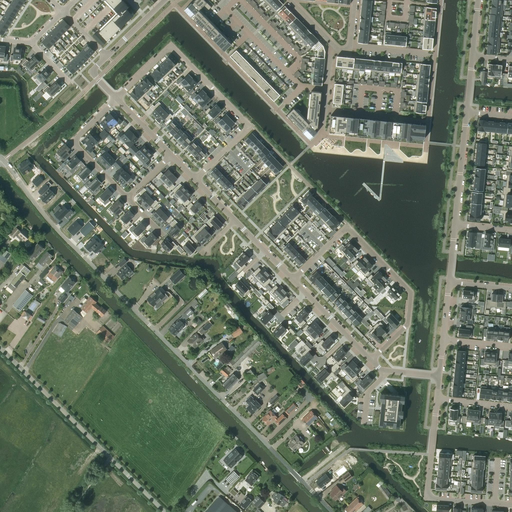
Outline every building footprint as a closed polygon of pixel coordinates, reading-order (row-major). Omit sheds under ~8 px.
[(13,0),(11,4),(19,10),(21,6),(13,0)] [(97,31),(93,36),(97,40),(99,42),(102,46),(106,43),(108,40),(109,39),(111,37),(112,37),(112,36),(114,34),(116,33),(116,32),(117,32),(119,30),(120,28),(126,23),(125,22),(127,20),(128,21),(133,16),(131,13),(130,12),(127,9),(129,7),(127,5),(122,0),(105,0),(118,13),(99,32),(97,31)] [(185,10),(184,10),(186,13),(191,18),(193,20),(197,23),(199,25),(202,29),(204,31),(211,38),(213,40),(216,43),(218,45),(222,49),(224,51),(225,51),(225,50),(231,44),(230,42),(231,41),(200,9),(201,9),(202,7),(206,12),(211,7),(204,0),(194,0),(194,1),(194,2),(192,4),(192,3),(191,3),(185,9),(185,10)] [(278,0),(271,0),(267,4),(271,8),(279,0),(278,0)] [(279,0),(271,8),(275,12),(283,4),(279,0)] [(11,4),(8,8),(16,14),(19,10),(11,4)] [(285,6),(276,14),(280,18),(281,18),(280,18),(288,10),(285,7),(285,6)] [(8,8),(5,13),(6,13),(13,18),(14,17),(16,14),(8,8)] [(288,10),(280,18),(281,18),(284,22),(285,21),(292,14),(288,10)] [(6,13),(3,17),(11,22),(14,18),(14,17),(13,18),(6,13)] [(292,14),(285,21),(288,25),(296,18),(292,14)] [(3,17),(1,21),(9,26),(11,22),(3,17)] [(288,25),(291,29),(292,29),(300,21),(296,18),(288,25)] [(64,20),(59,24),(66,31),(70,27),(64,20)] [(1,21),(0,21),(0,26),(6,30),(9,26),(1,21)] [(291,29),(291,30),(292,30),(295,33),(295,34),(296,33),(295,33),(303,25),(300,21),(292,29),(291,29)] [(59,24),(56,27),(63,34),(66,31),(59,24)] [(303,25),(295,33),(296,33),(299,37),(307,29),(303,25)] [(56,27),(52,31),(61,40),(62,40),(59,37),(63,34),(56,27)] [(299,37),(303,42),(304,41),(303,41),(311,33),(307,29),(299,37)] [(53,31),(49,35),(58,43),(61,40),(52,31),(53,31)] [(311,33),(303,41),(304,41),(307,45),(308,44),(315,37),(311,33)] [(49,35),(46,38),(54,47),(55,46),(53,44),(56,42),(58,43),(49,35)] [(315,37),(308,44),(312,48),(313,46),(318,41),(319,41),(315,37)] [(46,38),(42,42),(49,49),(50,50),(54,47),(46,38)] [(318,41),(313,46),(318,51),(324,49),(323,46),(319,41),(318,41)] [(86,44),(82,48),(84,49),(90,56),(95,52),(88,45),(86,44)] [(10,55),(10,61),(13,62),(13,60),(20,61),(21,60),(22,60),(22,55),(21,55),(21,49),(21,48),(16,48),(15,48),(14,56),(10,55)] [(80,52),(87,60),(88,60),(87,59),(90,56),(84,49),(80,52)] [(237,49),(230,56),(233,60),(241,53),(241,52),(237,49)] [(317,57),(324,58),(325,52),(324,49),(318,51),(317,57)] [(80,52),(76,55),(84,63),(87,60),(80,52)] [(241,53),(233,60),(237,63),(243,57),(245,56),(241,52),(241,53)] [(72,58),(80,66),(84,63),(76,55),(76,56),(77,56),(74,59),(72,58)] [(166,59),(167,59),(175,68),(179,64),(176,61),(177,61),(175,58),(174,58),(170,55),(166,59)] [(27,60),(22,65),(24,67),(26,65),(30,70),(31,71),(31,70),(32,71),(34,69),(36,68),(34,66),(39,62),(34,57),(29,62),(27,60)] [(243,57),(237,63),(240,67),(246,61),(246,60),(243,57)] [(72,58),(69,61),(77,70),(80,66),(72,58)] [(167,59),(163,63),(171,71),(175,68),(167,59)] [(246,61),(240,67),(243,70),(250,64),(251,63),(247,59),(246,60),(246,61)] [(69,62),(65,66),(73,74),(77,70),(69,61),(68,61),(69,62)] [(163,63),(159,67),(167,75),(171,71),(163,63)] [(250,64),(243,70),(247,74),(253,68),(253,67),(250,64)] [(504,74),(501,74),(502,65),(498,64),(498,65),(495,65),(494,78),(500,79),(503,80),(504,80),(504,74)] [(503,82),(507,83),(508,77),(511,77),(511,66),(511,67),(511,66),(508,65),(507,75),(504,74),(504,80),(503,80),(503,82)] [(253,68),(247,74),(250,77),(258,69),(255,66),(253,67),(253,68)] [(159,67),(155,71),(161,77),(163,79),(167,75),(159,67)] [(38,72),(33,77),(35,80),(36,79),(44,87),(47,85),(44,82),(43,81),(51,74),(47,70),(46,70),(46,69),(40,75),(40,74),(38,72)] [(258,69),(250,77),(253,81),(261,73),(258,69)] [(155,71),(151,74),(158,81),(161,77),(155,71)] [(261,73),(253,81),(257,84),(265,76),(261,73)] [(181,77),(176,82),(177,84),(178,85),(179,83),(184,87),(183,88),(192,79),(188,75),(183,79),(181,78),(181,77)] [(265,76),(257,84),(260,87),(266,81),(267,81),(268,80),(265,76)] [(146,78),(142,82),(150,90),(154,86),(153,85),(149,81),(146,78)] [(192,79),(183,88),(189,95),(194,91),(194,90),(193,90),(192,89),(192,88),(197,84),(192,79)] [(266,81),(260,87),(263,91),(270,85),(267,81),(266,81)] [(48,86),(42,91),(45,93),(46,92),(47,91),(51,96),(52,95),(53,97),(57,94),(55,92),(61,87),(56,82),(50,88),(50,87),(48,86)] [(142,82),(138,86),(146,94),(150,90),(142,82)] [(270,85),(263,91),(267,94),(273,88),(270,85)] [(138,86),(134,90),(142,98),(146,94),(138,86)] [(273,88),(267,94),(270,98),(276,92),(276,91),(273,88)] [(134,90),(130,93),(138,102),(142,98),(134,90)] [(190,97),(197,104),(206,95),(205,94),(206,93),(203,90),(203,91),(202,90),(197,95),(196,95),(195,93),(190,97)] [(276,92),(270,98),(274,101),(281,94),(278,90),(276,91),(276,92)] [(41,91),(33,98),(36,101),(44,94),(41,91)] [(287,115),(286,115),(288,118),(292,121),(294,123),(297,127),(299,129),(309,138),(309,139),(310,140),(310,139),(312,137),(317,132),(315,130),(314,130),(316,128),(317,128),(318,128),(318,122),(318,119),(319,115),(319,113),(320,103),(320,101),(321,96),(321,93),(321,92),(320,92),(311,91),(311,94),(309,93),(307,117),(307,119),(306,119),(305,117),(296,109),(295,110),(293,108),(287,114),(287,115)] [(206,95),(197,104),(198,104),(202,107),(201,108),(203,111),(204,110),(208,106),(206,104),(211,99),(206,95)] [(154,111),(151,113),(156,118),(165,109),(159,102),(154,106),(156,109),(154,111)] [(209,108),(204,112),(207,115),(208,113),(213,118),(213,117),(221,110),(217,105),(211,110),(209,108)] [(184,108),(181,111),(185,116),(187,115),(189,113),(188,112),(187,111),(184,108)] [(156,118),(156,119),(159,122),(160,122),(161,123),(165,118),(168,120),(172,116),(165,109),(156,118)] [(106,118),(105,118),(114,128),(119,124),(120,124),(119,124),(120,123),(122,122),(118,117),(117,118),(116,119),(115,119),(114,118),(113,117),(112,117),(111,116),(109,114),(109,115),(108,115),(106,117),(106,118)] [(215,121),(214,122),(221,128),(230,119),(229,118),(230,118),(227,115),(227,116),(226,115),(221,119),(218,117),(215,121)] [(329,129),(329,132),(345,134),(361,135),(361,133),(362,118),(353,118),(347,117),(344,117),(331,115),(329,129)] [(102,122),(101,123),(102,124),(105,127),(110,132),(114,128),(105,118),(104,119),(102,121),(101,122),(102,122)] [(361,133),(361,135),(392,139),(392,136),(394,122),(386,121),(380,120),(377,120),(375,120),(362,118),(361,133)] [(174,119),(165,128),(169,132),(178,124),(174,119)] [(230,119),(221,128),(225,132),(227,135),(232,131),(229,128),(234,124),(230,119)] [(392,136),(392,139),(424,142),(425,133),(426,125),(420,124),(419,124),(414,124),(410,123),(408,123),(394,122),(392,136)] [(178,124),(169,132),(173,136),(176,133),(180,129),(182,128),(178,124)] [(176,133),(173,136),(177,140),(182,134),(184,133),(180,129),(176,133)] [(121,133),(117,137),(124,144),(133,134),(133,133),(132,133),(131,132),(130,131),(130,130),(129,131),(129,130),(127,131),(127,132),(126,133),(125,134),(124,134),(123,135),(121,134),(121,133)] [(88,134),(88,135),(96,143),(97,144),(101,140),(96,135),(94,133),(92,131),(91,132),(89,134),(88,134)] [(182,134),(177,140),(181,143),(189,135),(185,131),(184,133),(182,134)] [(133,134),(124,144),(125,143),(129,147),(138,139),(137,138),(136,137),(134,135),(133,134)] [(252,134),(245,140),(249,144),(255,138),(252,134)] [(84,139),(83,140),(85,141),(88,144),(87,144),(89,145),(89,146),(87,147),(86,148),(88,149),(86,151),(93,158),(96,155),(92,151),(94,149),(92,147),(96,143),(88,135),(87,135),(87,136),(86,136),(84,138),(84,139)] [(189,135),(181,143),(185,148),(193,139),(189,135)] [(255,138),(249,144),(252,147),(259,141),(255,138)] [(195,140),(187,148),(191,152),(199,144),(195,140)] [(259,141),(252,147),(256,151),(262,145),(259,141)] [(60,149),(55,154),(60,158),(61,157),(63,160),(65,158),(69,154),(69,153),(68,152),(67,152),(70,149),(69,148),(70,147),(67,144),(66,145),(65,144),(62,147),(60,149)] [(199,144),(191,152),(195,156),(203,148),(199,144)] [(262,145),(256,151),(259,154),(265,148),(262,145)] [(137,153),(135,155),(139,159),(149,150),(148,150),(148,149),(147,148),(145,147),(146,147),(145,146),(145,147),(144,146),(141,149),(140,150),(137,153)] [(101,157),(98,160),(99,160),(99,161),(100,161),(100,162),(102,163),(101,163),(102,163),(103,164),(102,164),(112,155),(112,154),(108,150),(109,149),(106,147),(101,151),(104,154),(103,155),(101,157)] [(203,148),(195,156),(199,160),(204,155),(206,153),(207,152),(203,148)] [(265,148),(259,154),(262,158),(268,153),(269,152),(265,148)] [(149,150),(139,159),(143,163),(143,164),(145,167),(150,163),(149,162),(148,161),(147,160),(149,159),(148,159),(149,158),(150,158),(150,157),(151,156),(153,154),(152,154),(152,153),(151,153),(150,151),(149,151),(149,150)] [(262,158),(262,159),(265,163),(272,156),(268,153),(262,158)] [(72,159),(66,165),(70,169),(70,170),(72,173),(77,167),(75,165),(80,160),(80,159),(79,160),(79,159),(78,158),(77,158),(78,157),(77,157),(76,156),(76,155),(72,159)] [(112,155),(102,164),(103,164),(103,165),(104,165),(106,167),(106,168),(106,167),(107,168),(109,167),(113,163),(116,160),(113,158),(114,157),(112,155)] [(272,156),(265,163),(269,166),(275,160),(272,156)] [(21,167),(19,168),(24,175),(27,173),(26,173),(28,171),(28,172),(32,169),(30,167),(31,166),(33,165),(28,158),(19,164),(21,167)] [(275,160),(269,166),(273,170),(279,164),(275,160)] [(84,169),(77,175),(84,182),(88,178),(86,177),(86,176),(88,174),(91,171),(91,170),(90,170),(89,169),(89,168),(88,168),(87,167),(88,167),(87,166),(86,167),(83,164),(81,166),(84,169)] [(279,164),(273,170),(276,174),(283,167),(279,164)] [(115,174),(114,175),(114,176),(115,176),(114,176),(115,177),(116,178),(117,179),(118,180),(127,171),(122,167),(120,169),(118,171),(117,172),(116,173),(117,173),(116,174),(115,174)] [(215,167),(209,173),(213,177),(219,171),(215,167)] [(161,172),(156,177),(159,179),(159,178),(164,183),(172,174),(169,170),(168,170),(163,174),(161,172)] [(127,171),(118,180),(119,181),(120,182),(121,183),(121,184),(122,183),(123,184),(124,183),(124,182),(125,181),(125,182),(126,181),(127,180),(128,179),(129,179),(130,181),(135,177),(132,175),(131,176),(127,171)] [(219,171),(213,177),(216,180),(222,174),(219,171)] [(172,174),(164,183),(168,187),(168,188),(170,191),(174,186),(172,184),(177,179),(172,174)] [(222,174),(216,180),(220,183),(225,178),(222,174)] [(38,175),(33,180),(38,185),(37,187),(44,180),(38,175)] [(89,180),(85,184),(95,195),(100,189),(98,186),(101,183),(101,182),(99,181),(99,180),(97,179),(97,178),(92,183),(89,180)] [(225,178),(220,183),(223,187),(229,181),(225,178)] [(258,181),(258,182),(263,187),(266,184),(261,178),(258,181)] [(257,180),(254,184),(260,190),(263,187),(258,182),(258,181),(257,180)] [(55,195),(48,188),(52,185),(48,181),(38,191),(42,195),(40,197),(47,204),(55,195)] [(229,181),(223,187),(226,190),(229,188),(232,185),(229,181)] [(503,187),(503,190),(510,191),(510,188),(511,187),(511,181),(507,181),(506,187),(503,187)] [(254,184),(251,187),(252,187),(257,193),(260,190),(254,184)] [(176,187),(169,195),(171,197),(174,195),(178,199),(179,198),(187,190),(183,185),(182,186),(178,190),(176,187)] [(249,190),(254,196),(257,193),(252,187),(251,187),(249,190)] [(101,195),(98,197),(105,205),(110,201),(109,200),(109,201),(107,199),(108,199),(107,198),(113,193),(112,192),(111,191),(110,190),(109,189),(108,188),(101,195)] [(142,195),(137,200),(138,200),(137,201),(141,204),(142,204),(149,197),(151,195),(145,189),(144,188),(140,193),(142,195)] [(245,192),(251,199),(254,196),(249,190),(248,189),(245,192)] [(187,190),(179,198),(183,203),(182,203),(185,206),(189,201),(187,199),(192,194),(187,190)] [(511,194),(510,195),(510,191),(503,190),(503,194),(504,194),(504,200),(511,201),(511,194)] [(244,191),(241,194),(248,202),(251,199),(245,192),(244,191)] [(308,192),(300,200),(304,204),(312,196),(308,192)] [(241,194),(238,197),(245,205),(248,202),(241,194)] [(312,196),(304,204),(304,205),(306,204),(309,207),(316,200),(312,196)] [(149,197),(142,204),(146,209),(151,204),(153,207),(158,202),(155,200),(154,202),(149,197)] [(238,197),(235,200),(242,208),(245,205),(238,197)] [(113,205),(110,208),(114,212),(113,213),(116,216),(122,210),(122,209),(121,208),(120,207),(121,207),(121,206),(122,206),(123,205),(122,204),(123,203),(122,203),(121,201),(120,201),(120,200),(119,201),(118,200),(113,205)] [(309,207),(309,208),(312,211),(320,204),(316,200),(309,207)] [(503,206),(501,206),(501,207),(501,210),(507,210),(508,207),(511,207),(511,201),(504,200),(503,206)] [(191,203),(186,208),(193,215),(203,206),(198,201),(193,205),(191,203)] [(157,210),(152,215),(157,220),(163,213),(165,212),(161,207),(161,206),(159,204),(155,208),(157,210)] [(320,204),(312,211),(316,215),(316,216),(325,207),(324,207),(324,208),(320,204)] [(56,213),(54,214),(60,220),(64,216),(65,216),(67,218),(74,212),(71,209),(69,211),(63,205),(61,208),(56,213)] [(293,206),(289,209),(297,218),(301,214),(296,209),(294,206),(293,206)] [(325,207),(316,216),(320,220),(328,211),(325,207)] [(289,209),(285,213),(293,222),(297,218),(289,209)] [(121,218),(120,219),(125,224),(123,225),(126,228),(131,223),(131,222),(131,223),(129,221),(130,219),(131,218),(134,215),(133,214),(134,214),(134,213),(131,211),(130,210),(123,217),(121,218)] [(511,214),(507,214),(507,210),(501,210),(500,210),(499,214),(503,214),(502,220),(508,221),(508,222),(511,222),(511,214)] [(328,211),(320,220),(324,224),(332,215),(328,211)] [(163,213),(157,220),(161,224),(166,220),(168,222),(173,218),(170,215),(170,216),(165,212),(163,213)] [(204,212),(199,216),(206,223),(206,222),(211,227),(213,225),(218,229),(223,225),(213,215),(208,220),(204,216),(206,214),(204,212)] [(285,213),(281,217),(289,225),(293,222),(285,213)] [(332,215),(324,224),(328,228),(336,219),(332,215)] [(281,217),(277,221),(278,221),(286,230),(287,229),(286,229),(289,225),(281,217)] [(336,219),(328,228),(332,231),(328,235),(331,237),(337,231),(334,229),(340,223),(336,219)] [(76,220),(67,229),(74,236),(83,227),(76,220)] [(173,227),(168,232),(173,237),(182,228),(175,220),(170,224),(173,227)] [(278,221),(274,225),(282,234),(286,230),(278,221)] [(94,227),(89,222),(80,231),(85,236),(94,227)] [(133,225),(129,230),(131,232),(133,230),(138,235),(146,227),(145,226),(145,227),(144,225),(143,224),(142,223),(141,222),(138,225),(138,226),(137,226),(136,228),(136,227),(135,228),(134,226),(133,225)] [(205,224),(198,231),(207,240),(212,235),(207,231),(209,228),(205,224)] [(274,225),(270,229),(278,237),(282,234),(274,225)] [(23,229),(21,231),(16,228),(11,234),(14,237),(17,233),(25,240),(30,235),(23,229)] [(270,229),(266,233),(275,241),(278,237),(270,229)] [(198,231),(191,237),(195,242),(197,240),(202,245),(207,240),(198,231)] [(474,248),(480,249),(482,233),(473,232),(473,233),(468,232),(466,245),(474,246),(474,248)] [(144,236),(140,240),(147,247),(149,246),(157,238),(157,237),(156,237),(155,236),(155,235),(154,235),(153,234),(152,233),(151,235),(149,236),(149,237),(147,238),(145,237),(145,236),(144,236)] [(493,234),(485,233),(484,239),(482,238),(481,248),(493,249),(494,240),(492,239),(493,234)] [(93,236),(84,245),(90,252),(92,250),(96,253),(103,246),(104,246),(99,241),(99,242),(93,236)] [(188,242),(183,247),(191,255),(196,250),(191,245),(193,242),(189,238),(186,240),(188,242)] [(165,239),(161,244),(162,246),(166,250),(169,252),(174,248),(175,249),(177,246),(173,241),(170,244),(165,239)] [(506,239),(503,239),(499,239),(498,243),(498,244),(498,246),(509,247),(508,252),(511,252),(511,245),(511,243),(509,244),(510,240),(506,239)] [(342,244),(338,249),(344,256),(354,246),(349,242),(344,247),(342,244)] [(37,243),(29,252),(35,257),(37,254),(38,254),(40,251),(43,248),(41,247),(42,246),(39,244),(38,244),(37,243)] [(289,243),(283,248),(286,252),(292,246),(289,243)] [(292,246),(286,252),(289,255),(295,250),(292,246)] [(354,246),(344,256),(351,262),(355,258),(353,256),(358,251),(354,246)] [(5,249),(1,254),(7,259),(8,259),(11,254),(5,249)] [(295,250),(289,255),(293,259),(299,253),(295,250)] [(47,251),(38,262),(43,265),(44,266),(46,263),(48,265),(52,261),(50,259),(52,256),(51,255),(47,251)] [(239,268),(228,279),(230,282),(238,274),(246,266),(244,264),(249,258),(244,253),(235,263),(239,268)] [(299,253),(293,259),(296,262),(302,256),(299,253)] [(302,256),(296,262),(300,266),(305,260),(302,256)] [(328,257),(325,260),(332,267),(335,265),(335,264),(328,257)] [(356,259),(352,264),(354,266),(353,267),(358,271),(368,261),(364,257),(359,262),(356,259)] [(127,262),(124,259),(118,264),(121,267),(127,262)] [(368,261),(358,271),(359,270),(365,277),(370,273),(368,270),(372,266),(368,261)] [(55,265),(47,276),(53,281),(59,274),(62,271),(55,265)] [(132,271),(127,265),(117,273),(122,279),(132,271)] [(335,265),(332,267),(339,275),(342,272),(335,265)] [(24,266),(10,283),(11,284),(16,288),(30,271),(24,266)] [(253,272),(251,274),(258,281),(267,272),(263,268),(261,270),(258,267),(253,272)] [(39,276),(42,278),(48,271),(45,268),(39,276)] [(179,279),(184,275),(179,270),(170,278),(175,284),(180,279),(179,279)] [(318,270),(310,278),(314,282),(321,276),(322,274),(318,270)] [(371,274),(367,278),(373,285),(372,286),(382,276),(378,271),(373,276),(371,274)] [(267,272),(258,281),(264,288),(264,287),(267,284),(271,280),(269,278),(271,276),(267,272)] [(62,292),(57,298),(62,302),(70,294),(67,292),(75,282),(73,280),(73,279),(71,278),(68,276),(60,286),(64,289),(62,292)] [(321,276),(314,282),(317,285),(324,279),(321,276)] [(382,276),(372,286),(379,292),(384,287),(382,285),(387,280),(382,276)] [(324,279),(317,285),(321,289),(328,283),(324,279)] [(240,281),(235,286),(244,296),(250,291),(240,281)] [(328,283),(321,289),(325,293),(331,287),(328,283)] [(276,285),(268,292),(275,299),(284,289),(280,286),(278,288),(276,285)] [(331,287),(325,293),(328,297),(329,297),(336,290),(337,289),(333,285),(331,287)] [(390,288),(387,291),(389,293),(388,295),(391,299),(393,297),(395,299),(400,294),(392,286),(390,288)] [(384,288),(373,299),(376,302),(383,295),(382,294),(386,290),(384,288)] [(158,289),(147,299),(148,301),(148,302),(149,303),(150,304),(152,304),(153,306),(155,305),(158,308),(162,304),(161,303),(168,297),(164,293),(163,294),(158,289)] [(284,289),(275,299),(281,305),(284,302),(286,305),(289,302),(287,300),(288,298),(286,295),(288,293),(284,289)] [(20,311),(32,296),(25,290),(13,305),(20,311)] [(336,290),(329,297),(332,300),(340,293),(336,290)] [(475,302),(476,292),(463,290),(462,298),(469,298),(468,301),(475,302)] [(342,294),(334,302),(338,306),(344,300),(346,298),(342,294)] [(496,307),(497,294),(491,294),(491,300),(486,299),(486,308),(490,309),(491,307),(496,307)] [(505,310),(506,301),(502,301),(502,295),(497,294),(496,307),(501,308),(500,310),(502,310),(505,310)] [(87,313),(91,308),(96,312),(101,316),(106,311),(101,306),(100,307),(95,303),(96,302),(90,296),(87,299),(84,297),(81,300),(84,303),(85,301),(87,303),(82,308),(87,313)] [(338,306),(341,310),(348,303),(344,300),(338,306)] [(228,301),(223,305),(228,311),(229,309),(231,311),(234,308),(228,301)] [(348,303),(341,310),(345,314),(352,307),(353,306),(349,302),(348,303)] [(460,313),(472,314),(473,309),(474,309),(475,305),(468,304),(468,308),(461,307),(460,313)] [(352,307),(345,314),(348,317),(355,311),(352,307)] [(193,312),(189,308),(182,315),(180,318),(174,323),(173,325),(172,324),(173,325),(169,328),(170,330),(170,331),(172,333),(173,333),(174,333),(175,335),(179,331),(179,332),(182,329),(181,329),(186,324),(182,320),(184,317),(186,319),(193,312)] [(83,318),(73,309),(64,320),(74,328),(83,318)] [(304,310),(295,318),(299,323),(298,324),(300,327),(305,322),(303,320),(308,314),(304,310)] [(355,311),(348,317),(352,321),(359,313),(356,310),(355,311)] [(21,315),(29,321),(32,316),(24,311),(21,315)] [(262,317),(260,319),(265,324),(273,316),(268,311),(266,313),(264,311),(261,315),(262,317)] [(384,317),(382,319),(386,324),(389,322),(394,327),(399,322),(389,312),(384,317)] [(359,313),(352,321),(356,325),(360,321),(362,322),(364,320),(363,318),(364,317),(360,313),(359,313)] [(460,313),(460,319),(467,320),(466,323),(473,324),(473,320),(472,320),(472,314),(460,313)] [(307,325),(302,329),(305,332),(306,331),(309,335),(318,326),(314,322),(309,327),(307,325)] [(377,323),(373,327),(383,337),(387,333),(382,328),(384,326),(380,322),(378,324),(377,323)] [(60,323),(58,323),(53,332),(61,337),(67,327),(60,323)] [(281,324),(273,332),(276,335),(278,337),(280,335),(282,337),(285,333),(284,331),(286,329),(281,324)] [(466,325),(466,329),(459,329),(458,336),(471,337),(472,326),(466,325)] [(114,336),(103,326),(96,333),(107,343),(114,336)] [(238,326),(230,331),(231,333),(230,333),(232,335),(232,334),(233,336),(241,330),(238,326)] [(318,326),(309,335),(313,339),(312,340),(315,342),(320,338),(317,335),(323,330),(318,326)] [(200,343),(204,339),(200,335),(206,330),(202,327),(198,331),(198,332),(197,334),(196,333),(193,336),(193,335),(190,338),(191,338),(188,341),(194,347),(199,342),(200,343)] [(373,328),(367,335),(371,339),(373,337),(378,342),(383,337),(373,327),(372,327),(373,328)] [(487,329),(484,329),(483,335),(486,335),(486,338),(492,339),(493,327),(487,327),(487,329)] [(322,340),(317,344),(320,346),(319,347),(324,351),(334,341),(330,336),(324,342),(322,340)] [(229,362),(235,368),(261,343),(255,337),(229,362)] [(288,347),(291,350),(298,343),(295,340),(288,347)] [(215,357),(226,349),(222,342),(210,351),(215,357)] [(304,356),(300,360),(305,366),(308,362),(313,357),(309,352),(311,350),(310,349),(305,344),(303,347),(306,350),(301,354),(304,356)] [(225,353),(230,356),(236,348),(231,345),(225,353)] [(342,348),(333,357),(337,362),(336,363),(338,365),(343,361),(341,359),(346,353),(346,352),(343,349),(343,350),(342,348)] [(489,364),(490,353),(485,352),(484,359),(481,359),(480,365),(483,365),(484,364),(489,364)] [(499,360),(496,360),(496,353),(490,353),(489,364),(495,365),(495,366),(498,367),(499,360)] [(219,370),(224,364),(222,361),(216,366),(219,370)] [(345,363),(340,368),(343,370),(347,374),(356,365),(352,361),(347,366),(345,363)] [(356,365),(347,374),(351,378),(350,378),(353,381),(357,376),(355,374),(360,369),(356,365)] [(226,377),(230,372),(230,373),(232,371),(227,366),(225,368),(223,367),(220,371),(226,377)] [(319,373),(316,377),(316,378),(321,383),(325,378),(327,380),(332,376),(335,379),(337,377),(335,375),(333,373),(332,371),(329,373),(325,369),(320,374),(319,373)] [(245,374),(248,379),(254,375),(251,370),(245,374)] [(239,379),(233,374),(223,384),(228,389),(239,379)] [(360,378),(355,383),(358,385),(359,384),(363,389),(372,380),(371,379),(371,378),(369,375),(368,376),(368,375),(362,381),(360,378)] [(293,386),(293,387),(294,388),(295,388),(297,386),(297,385),(297,384),(301,388),(303,386),(303,385),(300,382),(299,382),(302,380),(300,378),(293,386)] [(259,383),(252,390),(257,395),(265,388),(259,383)] [(344,397),(340,401),(345,407),(348,404),(348,403),(353,398),(349,393),(351,391),(345,385),(343,388),(346,391),(342,395),(344,397)] [(382,394),(379,423),(399,425),(402,396),(382,394)] [(251,412),(253,414),(261,406),(255,400),(254,399),(251,396),(246,401),(250,405),(247,408),(248,409),(248,410),(249,411),(249,412),(250,412),(251,412)] [(274,408),(271,411),(270,411),(269,410),(267,413),(267,414),(262,419),(265,422),(264,422),(267,425),(267,424),(268,425),(274,419),(276,421),(275,421),(279,425),(286,418),(283,414),(278,419),(276,417),(274,414),(277,412),(274,408)] [(450,409),(449,421),(459,423),(460,416),(457,416),(457,410),(458,410),(458,409),(457,409),(450,409),(450,408),(450,409)] [(466,416),(462,416),(461,422),(466,423),(466,422),(472,422),(473,410),(467,409),(466,416)] [(476,409),(476,410),(473,410),(472,422),(478,423),(481,424),(482,418),(479,417),(480,410),(476,409)] [(302,420),(308,426),(317,417),(311,411),(302,420)] [(488,425),(494,425),(495,413),(489,412),(488,419),(485,419),(484,424),(484,425),(488,425)] [(501,413),(495,413),(494,425),(500,426),(500,427),(503,427),(504,421),(501,421),(501,413)] [(302,441),(303,440),(300,437),(298,438),(296,436),(292,439),(293,440),(288,445),(290,446),(290,447),(292,449),(293,449),(294,451),(299,446),(300,447),(304,443),(302,441)] [(235,448),(223,460),(231,468),(236,462),(234,460),(236,459),(238,461),(243,456),(235,448)] [(225,479),(230,484),(238,476),(233,471),(225,479)] [(252,471),(245,480),(251,485),(259,477),(257,476),(258,475),(254,472),(254,473),(252,471)] [(352,477),(348,472),(342,477),(346,482),(352,477)] [(325,474),(316,481),(321,488),(325,485),(326,483),(327,484),(327,483),(330,480),(325,474)] [(388,501),(393,498),(383,484),(384,483),(381,480),(376,485),(379,488),(388,501)] [(411,490),(415,486),(412,482),(407,486),(411,490)] [(340,495),(341,496),(346,491),(343,488),(341,490),(336,486),(332,489),(333,490),(333,491),(329,495),(330,495),(330,496),(332,498),(333,498),(335,500),(340,495)] [(279,505),(279,504),(282,507),(283,506),(284,506),(285,505),(285,504),(286,504),(286,503),(287,502),(283,499),(284,497),(278,493),(277,494),(276,493),(271,498),(274,500),(273,501),(279,505)] [(357,496),(357,497),(348,505),(349,506),(345,509),(347,511),(353,511),(354,511),(363,504),(358,499),(359,498),(357,496)] [(237,511),(220,497),(205,511),(237,511)] [(240,504),(245,508),(251,501),(247,497),(240,504)] [(265,503),(259,498),(254,504),(259,509),(265,503)]
